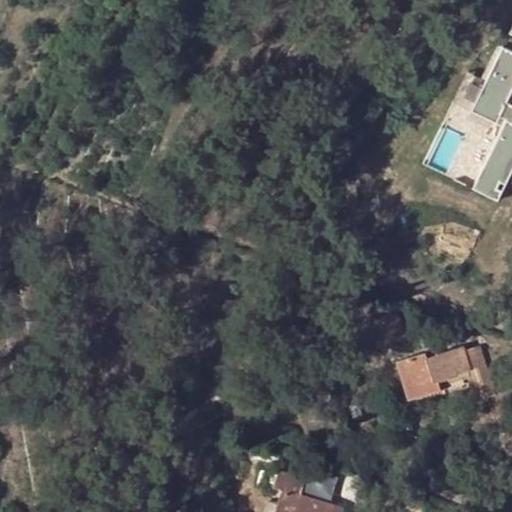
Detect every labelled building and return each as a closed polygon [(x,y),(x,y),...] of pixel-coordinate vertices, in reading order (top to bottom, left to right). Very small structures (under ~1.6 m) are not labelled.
[(500,119),(473,177),(503,189),(511,167),(511,122),(509,121),(511,114),(511,105),(500,101),(510,77),(511,71),(511,0),(510,0),(497,33),(511,38),(505,52),(492,47),(477,84),(466,113),(492,123),(494,116),(500,119)] [(466,113),(477,84),(458,77),(447,105),(466,113)] [(511,77),(510,77),(500,101),(511,105),(511,114),(509,121),(511,122),(511,77)] [(473,177),(469,187),(499,199),(503,189),(473,177)] [(345,312),(332,316),(338,337),(341,336),(352,333),(345,312)] [(397,313),(371,321),(379,347),(405,340),(397,313)] [(341,336),(348,358),(358,355),(352,333),(341,336)] [(470,371),(473,377),(480,401),(496,396),(482,345),(466,350),(465,346),(428,357),(426,352),(397,360),(410,400),(442,390),(440,380),(470,371)] [(440,380),(442,390),(449,389),(448,385),(473,377),(470,371),(440,380)] [(306,480),(278,471),(273,486),(283,489),(275,511),(341,511),(342,508),(301,494),(306,480)]
